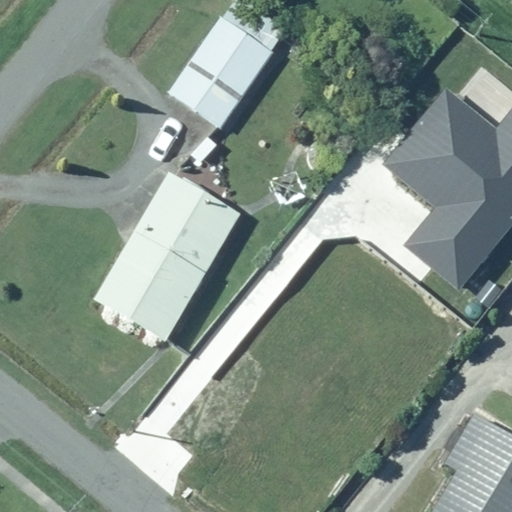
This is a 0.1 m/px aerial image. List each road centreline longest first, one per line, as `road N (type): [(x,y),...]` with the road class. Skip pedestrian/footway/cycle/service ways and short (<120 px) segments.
road 1 (residential): [(0,397),(140,511)]
road 2 (residential): [(81,0),(0,108)]
